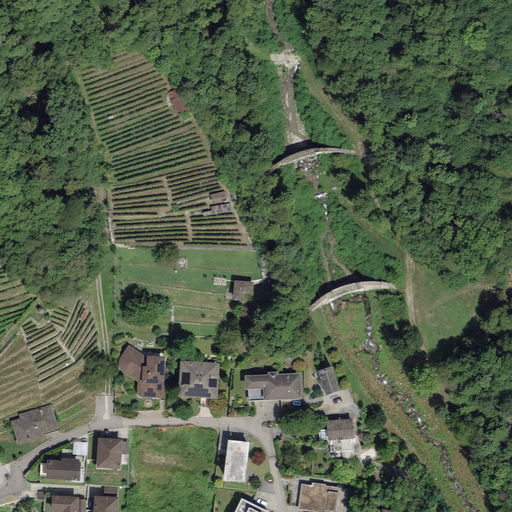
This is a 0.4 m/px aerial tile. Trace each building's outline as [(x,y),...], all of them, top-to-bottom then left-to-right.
[(187,87),(173,90),(178,112),(191,109),(187,87)] [(225,191),(210,195),(212,204),(227,200),(225,191)] [(229,203),(210,207),(212,215),(231,211),(229,203)] [(253,282),(234,281),(233,292),(233,300),(244,301),(244,293),(252,294),(253,282)] [(165,357),(147,356),(147,358),(128,345),(118,359),(117,363),(118,366),(120,369),(137,382),(136,398),(163,399),(165,357)] [(220,364),(180,361),(177,397),(217,400),(220,364)] [(339,391),(331,367),(317,371),(326,396),(339,391)] [(268,375),(245,376),(245,377),(245,390),(247,390),(248,402),(301,400),(300,374),(278,375),(278,372),(267,372),(268,375)] [(51,405),(19,415),(20,418),(10,421),(18,446),(43,439),(42,435),(58,430),(51,405)] [(352,420),(327,421),(328,441),(353,439),(352,420)] [(122,440),(97,438),(95,468),(120,470),(122,455),(122,442),(122,440)] [(249,442),(228,440),(223,481),(244,484),(249,442)] [(88,443),(74,442),(73,442),(72,455),(87,456),(88,443)] [(61,459),(61,461),(47,460),(46,479),(79,481),(80,462),(79,462),(79,460),(61,459)] [(326,485),(313,483),(312,486),(301,485),(298,510),(315,511),(325,511),(334,511),(338,488),(326,486),(326,485)] [(118,487),(104,487),(103,496),(117,497),(118,487)] [(71,496),(51,496),(50,511),(77,511),(78,500),(78,498),(71,498),(71,496)] [(117,511),(118,498),(94,496),(92,511),(117,511)] [(268,511),(242,499),(234,511),(268,511)] [(85,511),(86,500),(78,500),(77,511),(85,511)]
